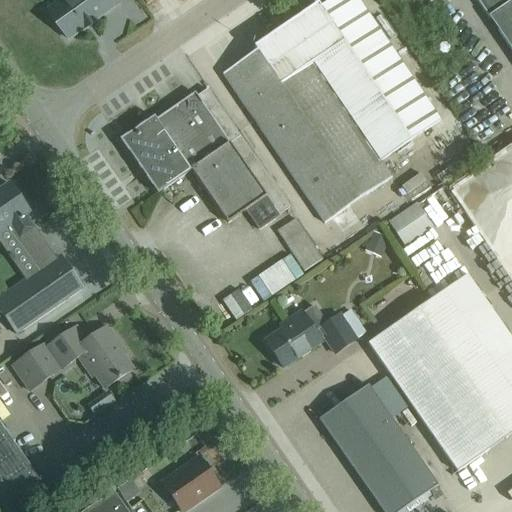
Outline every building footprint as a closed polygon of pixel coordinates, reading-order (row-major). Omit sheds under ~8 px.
[(64,7),(50,17),(64,36),(65,35),(68,40),(107,12),(104,8),(115,0),(64,0),(61,2),(64,7)] [(441,122),(358,0),(333,0),(321,9),(318,6),(255,49),(257,52),(222,76),(223,77),(223,76),(324,224),(391,179),(380,163),(441,122)] [(511,0),(476,0),(511,52),(511,0)] [(219,107),(207,90),(197,98),(194,95),(156,122),(154,119),(120,142),(157,195),(189,173),(225,226),(246,212),(259,230),(290,208),(219,107)] [(477,186),(446,209),(511,296),(511,204),(509,201),(511,198),(511,141),(481,164),(468,174),(477,186)] [(434,186),(471,157),(465,150),(429,178),(434,186)] [(29,213),(9,185),(0,191),(0,232),(8,227),(18,241),(35,229),(25,215),(29,213)] [(405,248),(433,228),(416,203),(388,223),(405,248)] [(289,220),(270,232),(295,272),(314,261),(289,220)] [(35,229),(18,241),(39,271),(0,298),(0,312),(16,336),(82,290),(62,260),(58,263),(35,229)] [(281,258),(242,283),(256,304),(295,279),(281,258)] [(421,269),(413,274),(424,291),(432,286),(421,269)] [(457,473),(511,435),(511,342),(497,320),(467,277),(367,345),(397,388),(457,473)] [(239,288),(233,293),(245,309),(252,305),(239,288)] [(339,317),(326,326),(314,307),(302,315),(301,314),(288,323),(290,325),(265,343),(282,369),(321,344),(320,343),(327,338),(330,343),(328,344),(335,355),(356,342),(339,317)] [(65,336),(59,327),(43,338),(45,343),(10,367),(28,393),(60,372),(78,359),(92,379),(95,377),(104,390),(132,371),(116,347),(119,345),(107,328),(86,343),(76,329),(65,336)] [(408,408),(388,380),(371,392),(368,387),(319,422),(381,511),(401,511),(437,487),(391,420),(408,408)] [(0,511),(19,511),(47,493),(0,426),(0,511)] [(180,511),(185,511),(218,489),(198,459),(161,485),(180,511)] [(124,511),(112,495),(88,511),(124,511)]
